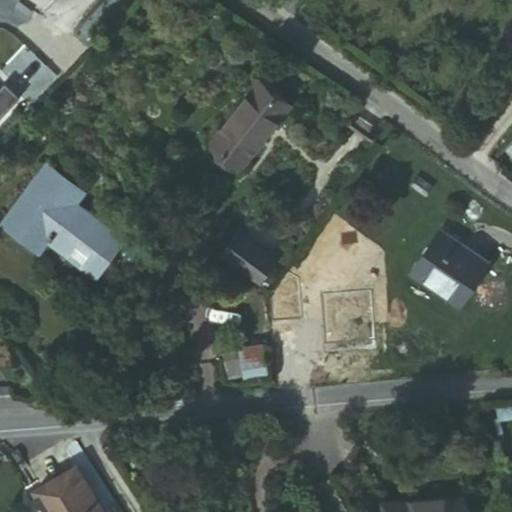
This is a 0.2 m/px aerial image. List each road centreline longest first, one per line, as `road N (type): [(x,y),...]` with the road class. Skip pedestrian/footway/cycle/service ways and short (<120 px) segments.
road 1 (tertiary): [(511,382),(0,424)]
road 2 (unclassified): [(511,191),(244,0)]
